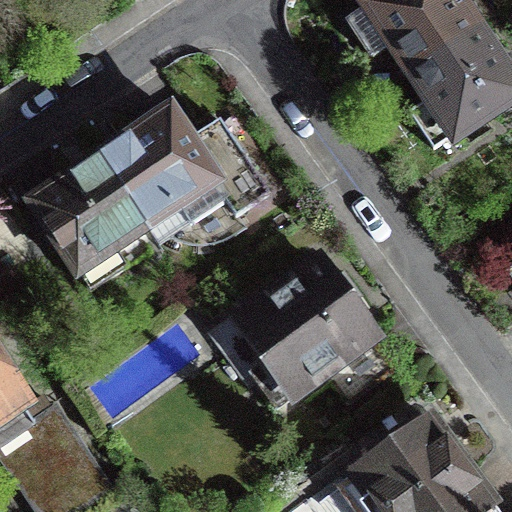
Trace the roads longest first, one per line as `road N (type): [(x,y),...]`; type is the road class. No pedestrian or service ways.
road 1 (residential): [(511,380),(237,0)]
road 2 (residential): [(0,149),(225,0)]
